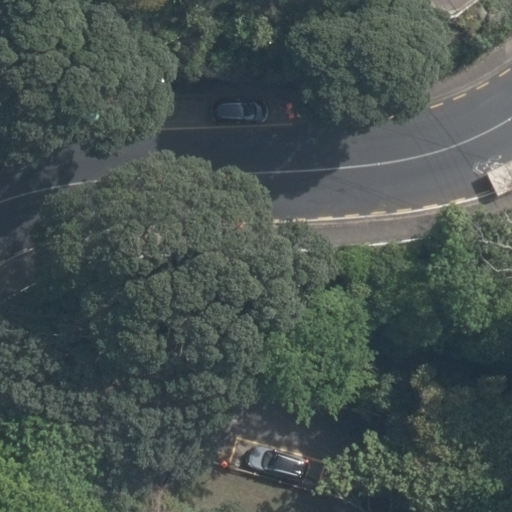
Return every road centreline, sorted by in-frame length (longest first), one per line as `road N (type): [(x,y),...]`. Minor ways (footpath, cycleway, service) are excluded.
road 1 (tertiary): [(511,111),(462,148),(291,176),(0,194)]
road 2 (residential): [(511,477),(372,433),(279,428),(210,447),(171,475),(146,511)]
